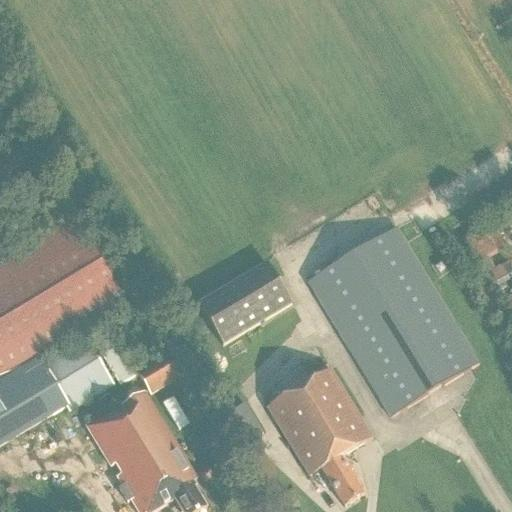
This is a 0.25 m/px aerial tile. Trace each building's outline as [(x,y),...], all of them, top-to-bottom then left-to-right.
[(41,369),(36,361),(126,307),(75,221),(0,266),(0,447),(65,408),(68,415),(114,387),(87,341),(41,369)] [(391,419),(479,365),(397,230),(309,284),(391,419)] [(511,261),(489,273),(498,289),(511,280),(511,261)] [(446,268),(441,262),(435,267),(440,273),(446,268)] [(198,306),(223,347),(291,306),(267,265),(198,306)] [(135,378),(109,337),(94,347),(120,387),(135,378)] [(137,375),(150,397),(181,378),(168,356),(137,375)] [(344,508),(363,497),(340,459),(372,439),(330,372),(268,410),(309,478),(321,471),(344,508)] [(144,393),(119,409),(86,429),(135,511),(156,511),(174,501),(180,511),(204,511),(207,511),(193,488),(195,486),(190,478),(194,476),(144,393)] [(263,435),(244,404),(227,415),(246,446),(263,435)] [(69,422),(52,434),(59,443),(76,431),(69,422)] [(208,471),(199,476),(205,486),(214,480),(208,471)]
